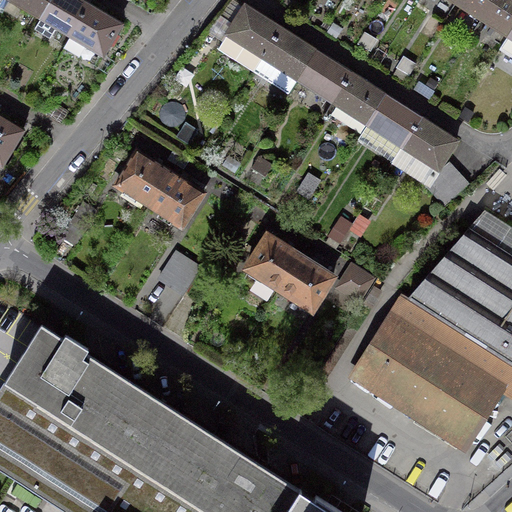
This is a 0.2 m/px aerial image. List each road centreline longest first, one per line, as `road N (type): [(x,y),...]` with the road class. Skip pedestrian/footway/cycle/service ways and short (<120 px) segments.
road 1 (residential): [(0,242),(423,511)]
road 2 (residential): [(199,0),(0,242)]
road 3 (residential): [(256,0),(480,143),(511,142)]
